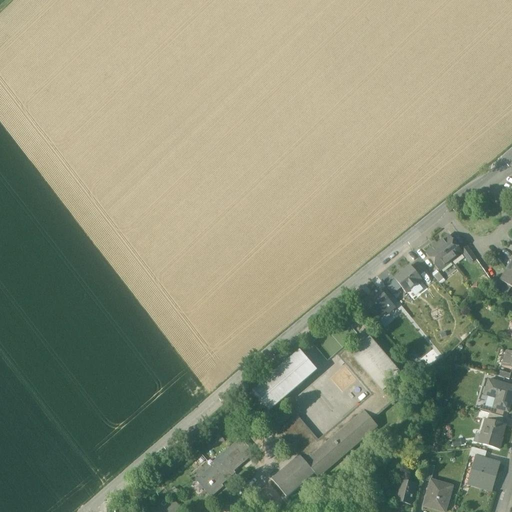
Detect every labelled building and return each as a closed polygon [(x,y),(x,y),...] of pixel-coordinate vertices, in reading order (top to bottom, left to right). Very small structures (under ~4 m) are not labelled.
[(462,253),(449,236),(437,245),(451,262),(462,253)] [(451,262),(437,245),(426,253),(440,271),(451,262)] [(467,246),(461,250),(469,263),(475,259),(467,246)] [(407,294),(422,281),(410,266),(395,279),(402,288),(407,294)] [(445,281),(436,271),(432,274),(441,285),(445,281)] [(511,274),(508,272),(507,272),(505,277),(503,276),(500,281),(511,288),(511,274)] [(402,288),(395,279),(386,287),(392,295),(402,288)] [(511,288),(501,281),(497,288),(501,294),(506,296),(511,288)] [(395,308),(379,290),(364,303),(373,313),(377,318),(386,311),(388,314),(395,308)] [(384,327),(373,313),(368,317),(380,330),(384,327)] [(402,376),(370,338),(351,355),(350,355),(382,392),(387,389),(402,376)] [(376,401),(323,447),(297,416),(279,432),(300,456),(272,480),(287,498),(315,474),(318,479),(378,427),(372,421),(397,400),(387,389),(382,392),(350,355),(351,355),(347,349),(338,357),(376,401)] [(511,353),(507,352),(502,367),(511,369),(511,353)] [(300,353),(254,393),(270,411),(316,371),(300,353)] [(511,375),(500,371),(498,377),(509,380),(511,375)] [(511,398),(511,387),(489,380),(484,395),(498,399),(496,409),(502,411),(508,413),(511,398)] [(496,409),(491,408),(490,413),(500,416),(502,411),(496,409)] [(503,418),(489,414),(487,420),(501,424),(503,418)] [(487,420),(483,436),(485,437),(483,445),(499,450),(502,438),(501,438),(504,426),(501,424),(487,420)] [(218,462),(196,481),(211,498),(221,489),(220,487),(233,476),(231,474),(251,456),(246,450),(248,448),(241,439),(216,460),(218,462)] [(487,453),(473,449),(471,449),(469,457),(476,459),(477,458),(485,460),(487,453)] [(485,460),(477,458),(476,459),(473,472),(478,474),(475,487),(491,492),(499,465),(485,460)] [(435,467),(428,465),(424,481),(431,483),(435,467)] [(416,485),(401,481),(396,502),(411,505),(416,485)] [(434,482),(431,491),(432,491),(431,495),(427,494),(424,507),(441,511),(445,511),(452,487),(434,482)] [(174,500),(164,509),(166,511),(178,511),(182,509),(174,500)]
